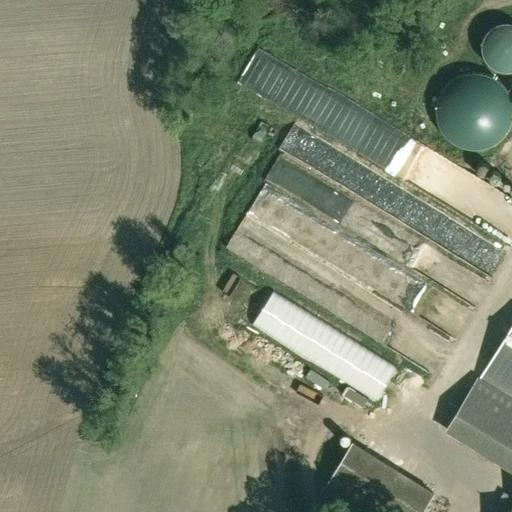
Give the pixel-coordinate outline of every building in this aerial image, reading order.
[(429,50),(443,48),(441,30),(427,31),(429,50)] [(368,155),(423,187),(440,158),(385,126),(368,155)] [(403,208),(412,192),(357,160),(347,176),(403,208)] [(376,231),(388,213),(375,205),(364,223),(376,231)] [(329,290),(339,259),(317,251),(307,283),(329,290)] [(386,278),(461,331),(477,308),(423,271),(417,280),(395,264),(386,278)] [(511,511),(511,325),(480,378),(479,378),(447,429),(511,469),(511,468),(511,507),(509,511),(511,511)] [(352,511),(421,511),(434,492),(352,442),(320,492),(352,511)]
